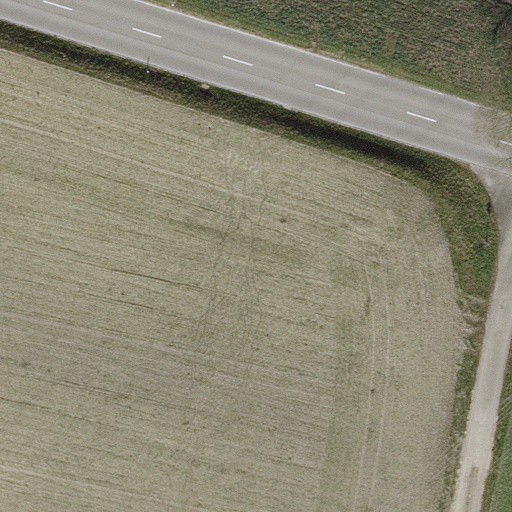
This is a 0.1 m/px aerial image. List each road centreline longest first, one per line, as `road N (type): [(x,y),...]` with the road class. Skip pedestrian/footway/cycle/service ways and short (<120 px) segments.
road 1 (unclassified): [(0,1),(511,172)]
road 2 (track): [(468,511),(511,293)]
